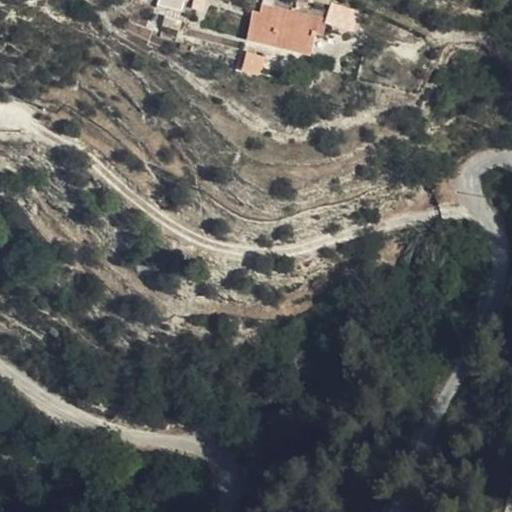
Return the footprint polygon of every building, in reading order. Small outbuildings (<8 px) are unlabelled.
[(236,4),(225,0),(200,0),(195,14),(228,27),(236,4)] [(362,37),(299,17),(286,60),(337,75),(342,62),(349,64),(350,60),(354,62),(362,37)] [(210,40),(195,34),(192,43),(208,47),(210,40)] [(398,46),(372,36),(367,54),(392,63),(398,46)] [(258,74),(262,57),(247,53),(242,70),(258,74)] [(308,83),(293,77),(291,81),(280,79),(275,95),(296,101),(299,92),(305,94),(308,83)] [(224,209),(207,203),(200,224),(218,228),(224,209)]
